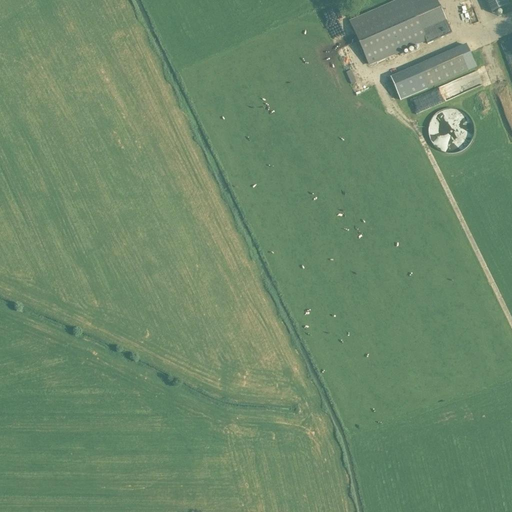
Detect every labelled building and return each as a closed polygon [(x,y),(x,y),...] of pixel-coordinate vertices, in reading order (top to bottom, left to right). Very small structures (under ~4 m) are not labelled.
[(437,0),(401,0),(351,22),(369,64),(450,29),(437,0)] [(486,0),(492,12),(509,4),(507,0),(486,0)] [(342,5),(328,8),(334,35),(347,32),(342,5)] [(345,51),(350,62),(360,58),(354,46),(345,51)] [(428,88),(468,70),(459,48),(418,66),(428,88)] [(511,76),(499,80),(505,108),(510,106),(511,113),(511,112),(511,76)] [(434,86),(415,96),(421,107),(440,97),(434,86)] [(434,144),(439,149),(445,151),(451,152),(458,151),(464,149),(468,145),(472,139),(474,133),(474,127),(472,121),(469,115),(464,111),(458,108),(452,107),(446,108),(440,110),(435,114),(431,119),(429,126),(429,132),(430,139),(434,144)]
